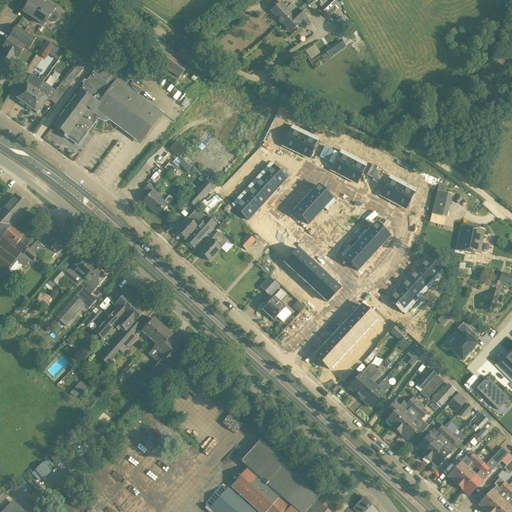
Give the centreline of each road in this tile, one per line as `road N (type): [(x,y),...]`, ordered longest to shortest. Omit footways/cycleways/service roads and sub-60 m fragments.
road 1 (unclassified): [(390,511),(224,350),(0,158)]
road 2 (unclassified): [(81,176),(449,511)]
road 3 (primary): [(422,511),(71,190)]
road 4 (unclassified): [(511,220),(423,151),(385,146),(264,87),(133,0)]
road 5 (unknown): [(270,153),(409,224),(402,246),(289,364)]
road 6 (unknown): [(309,174),(275,213),(361,290)]
